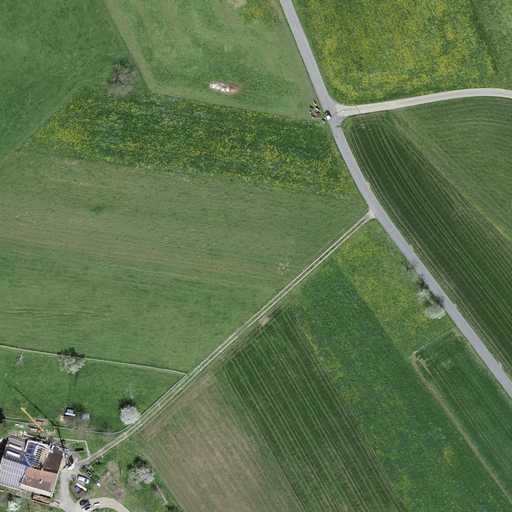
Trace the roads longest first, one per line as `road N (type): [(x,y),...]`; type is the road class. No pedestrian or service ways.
road 1 (unclassified): [(284,0),(358,176),(511,391)]
road 2 (track): [(377,207),(119,441),(71,470),(65,484)]
